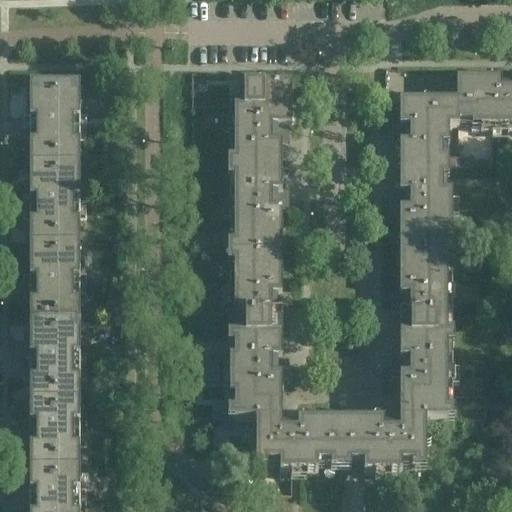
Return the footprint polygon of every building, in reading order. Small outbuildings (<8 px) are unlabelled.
[(390,72),(389,100),(434,102),(434,90),(431,90),(431,73),(390,72)] [(511,86),(508,87),(508,75),(499,75),(499,82),(456,82),(456,104),(457,104),(457,125),(458,125),(480,125),(480,135),(511,134),(511,86)] [(86,146),(86,120),(79,120),(79,86),(29,86),(29,120),(23,120),(23,146),(29,146),(29,166),(79,166),(79,146),(86,146)] [(291,130),(291,86),(243,86),(243,110),(229,110),(229,148),(234,148),(234,171),(281,171),(281,146),(277,146),(277,138),(289,138),(289,130),(291,130)] [(442,194),(442,172),(442,130),(458,130),(458,125),(457,125),(457,104),(456,104),(399,104),(399,129),(392,129),(392,138),(403,138),(403,146),(399,146),(399,172),(399,196),(404,196),(404,204),(392,204),(392,213),(399,213),(399,255),(447,255),(447,232),(452,232),(452,194),(442,194)] [(86,225),(86,199),(79,199),(79,166),(29,166),(29,199),(23,199),(23,225),(29,225),(29,246),(79,246),(79,225),(86,225)] [(281,255),(281,213),(289,213),(289,204),(277,204),(277,196),(281,196),(281,171),(234,171),(234,194),(229,194),(229,232),(234,232),(234,255),(281,255)] [(86,305),(86,279),(79,279),(79,246),(29,246),(29,279),(23,279),(23,305),(29,305),(29,326),(79,326),(79,305),(86,305)] [(281,341),(281,315),(277,315),(277,307),(289,307),(289,298),(281,298),(281,255),(234,255),(234,279),(229,279),(229,317),(234,317),(234,363),(229,363),(229,401),(234,401),(234,425),(255,425),(281,425),(281,420),(281,382),(289,382),(289,373),(277,373),(277,365),(281,365),(281,341)] [(452,330),(452,279),(447,279),(447,255),(399,255),(399,298),(392,298),(392,307),(403,307),(403,315),(399,315),(399,340),(453,340),(453,330),(452,330)] [(86,385),(86,359),(79,359),(79,326),(29,326),(29,359),(23,359),(23,385),(29,385),(29,406),(79,406),(79,385),(86,385)] [(452,401),(452,354),(452,350),(453,350),(453,340),(399,340),(399,365),(403,365),(403,373),(392,373),(392,382),(399,382),(399,420),(399,425),(425,425),(447,425),(447,401),(452,401)] [(86,453),(86,439),(86,426),(79,426),(79,406),(29,406),(29,426),(23,426),(23,452),(29,452),(29,473),(79,473),(79,453),(86,453)] [(425,468),(425,425),(399,425),(399,420),(382,420),(382,425),(345,425),(298,425),(298,420),(288,420),(281,420),(281,425),(255,425),(255,468),(279,468),(279,477),(317,477),(317,468),(342,468),(346,468),(363,468),(363,477),(401,477),(401,468),(425,468)] [(85,511),(86,494),(79,494),(79,473),(29,473),(29,494),(23,494),(22,511),(85,511)]
